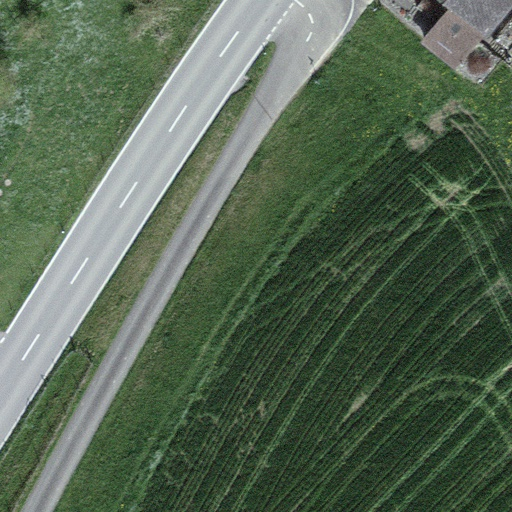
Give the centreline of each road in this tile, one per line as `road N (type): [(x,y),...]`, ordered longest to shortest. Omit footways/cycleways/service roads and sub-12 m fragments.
road 1 (track): [(298,0),(312,24),(306,44),(35,511)]
road 2 (secondary): [(261,0),(157,146),(0,396)]
